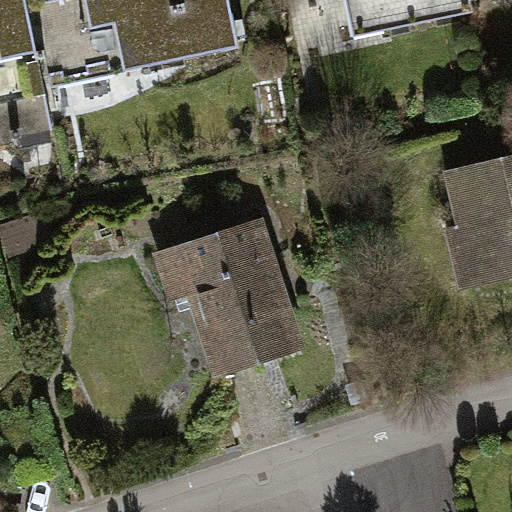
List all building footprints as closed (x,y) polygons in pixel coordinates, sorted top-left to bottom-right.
[(0,0),(0,102),(44,93),(43,86),(24,0),(0,0)] [(24,0),(43,86),(237,44),(227,0),(24,0)] [(349,0),(323,0),(311,3),(322,45),(359,35),(349,0)] [(356,0),(363,33),(469,10),(466,0),(356,0)] [(511,157),(452,173),(478,281),(511,272),(511,157)] [(216,372),(294,349),(257,223),(159,252),(172,296),(192,290),(216,372)]
